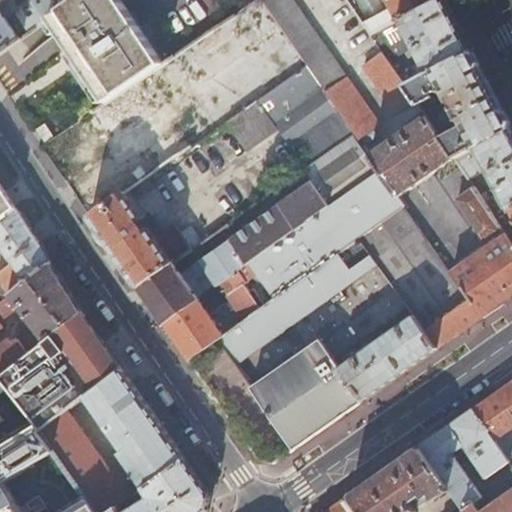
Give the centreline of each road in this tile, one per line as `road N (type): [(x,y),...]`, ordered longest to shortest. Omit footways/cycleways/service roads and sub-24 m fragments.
road 1 (residential): [(267,511),(0,119)]
road 2 (tertiary): [(511,342),(267,511)]
